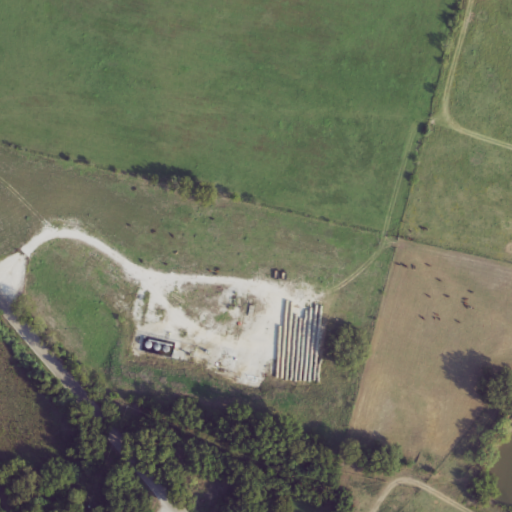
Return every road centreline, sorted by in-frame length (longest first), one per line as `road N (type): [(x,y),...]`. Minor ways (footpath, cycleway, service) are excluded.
road 1 (tertiary): [(181,511),(0,285)]
road 2 (residential): [(376,511),(399,478),(476,511)]
